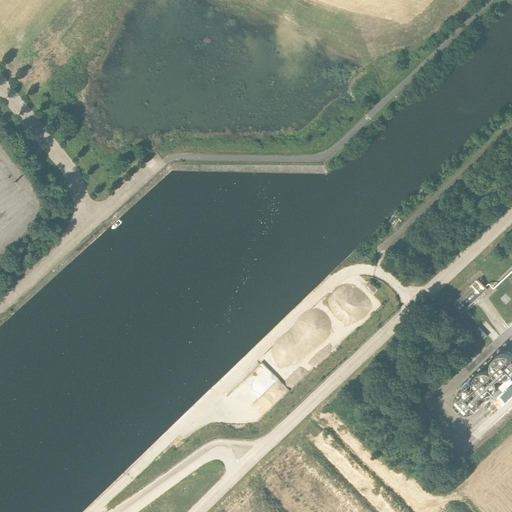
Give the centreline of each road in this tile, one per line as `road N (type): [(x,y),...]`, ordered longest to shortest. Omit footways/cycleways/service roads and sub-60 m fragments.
road 1 (unclassified): [(252,457),(511,211)]
road 2 (unclassified): [(0,86),(67,170),(82,231)]
road 3 (unclassified): [(252,457),(213,444),(120,511)]
